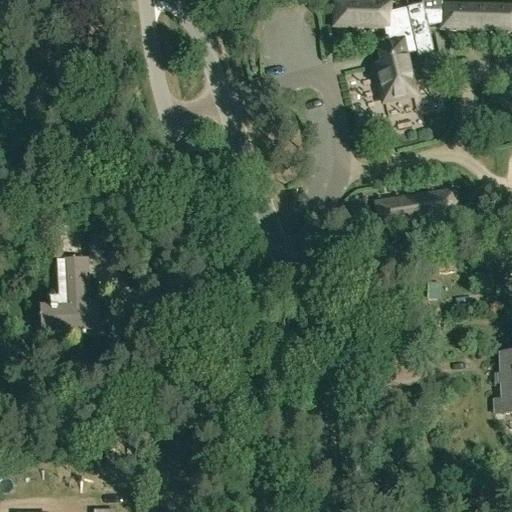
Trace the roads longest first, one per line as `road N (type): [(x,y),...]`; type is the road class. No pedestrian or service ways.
road 1 (unclassified): [(319,511),(313,360),(225,98),(177,0)]
road 2 (unclassified): [(145,0),(168,118),(245,380),(257,511)]
